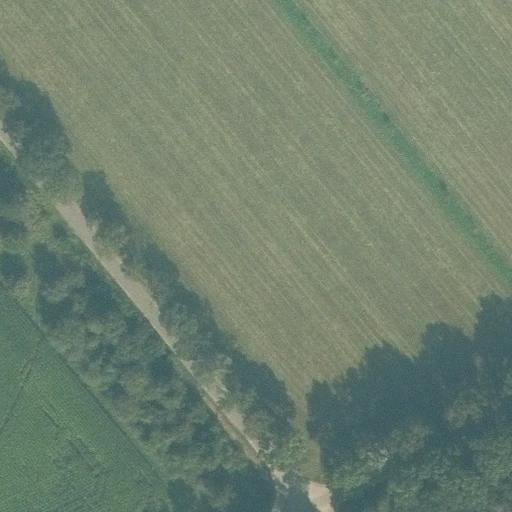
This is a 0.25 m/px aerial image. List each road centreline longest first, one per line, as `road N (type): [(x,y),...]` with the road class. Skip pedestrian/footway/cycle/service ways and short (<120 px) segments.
road 1 (unclassified): [(313,499),(0,116)]
road 2 (unclassified): [(313,499),(511,400)]
